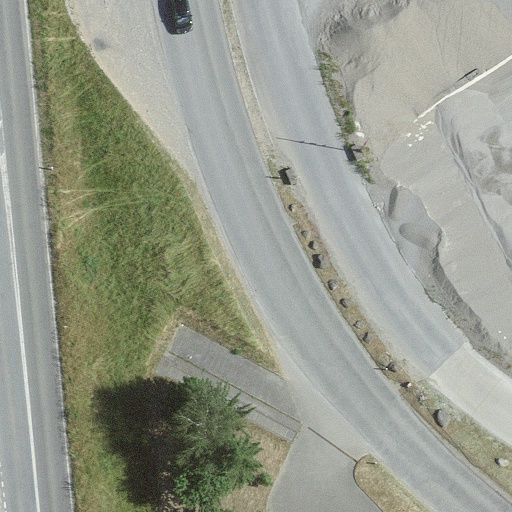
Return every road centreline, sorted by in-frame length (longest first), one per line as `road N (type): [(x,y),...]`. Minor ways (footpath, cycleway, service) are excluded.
road 1 (tertiary): [(474,511),(370,413),(311,326),(246,201),(184,0)]
road 2 (primary): [(0,145),(36,511)]
